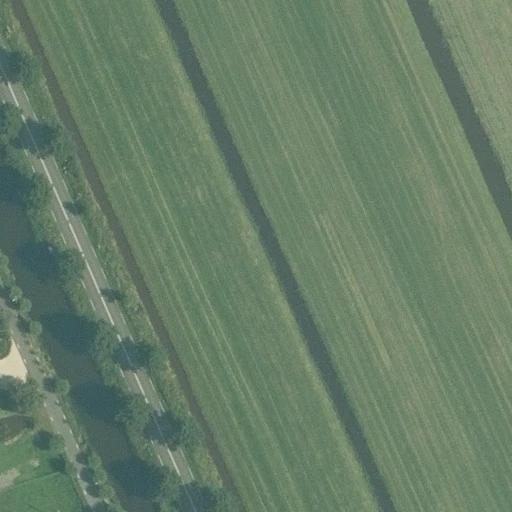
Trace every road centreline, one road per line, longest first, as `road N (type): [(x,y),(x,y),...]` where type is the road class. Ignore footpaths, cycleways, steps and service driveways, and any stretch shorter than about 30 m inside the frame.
road 1 (secondary): [(196,511),(0,66)]
road 2 (residential): [(96,511),(0,297)]
